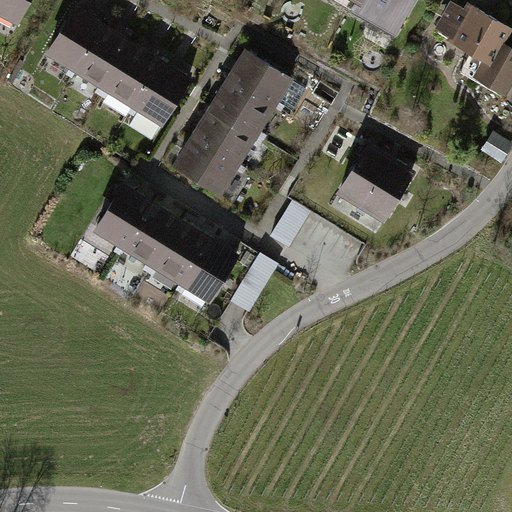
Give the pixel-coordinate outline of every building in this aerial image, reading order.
[(0,0),(0,10),(21,21),(31,0),(0,0)] [(355,0),(350,10),(398,36),(417,0),(355,0)] [(457,0),(445,0),(431,24),(482,54),(472,72),(505,91),(511,79),(511,44),(500,37),(509,21),(472,0),(467,0),(465,5),(457,0)] [(194,76),(76,4),(47,53),(164,125),(194,76)] [(177,165),(223,192),(278,100),(289,106),(300,87),(288,80),(292,73),(247,46),(177,165)] [(511,146),(511,142),(494,130),(482,150),(502,163),(511,146)] [(387,219),(416,169),(370,142),(341,192),(387,219)] [(124,181),(95,229),(215,301),(244,253),(124,181)] [(311,214),(291,201),(270,234),(290,247),(311,214)] [(279,265),(259,251),(229,296),(250,309),(279,265)]
